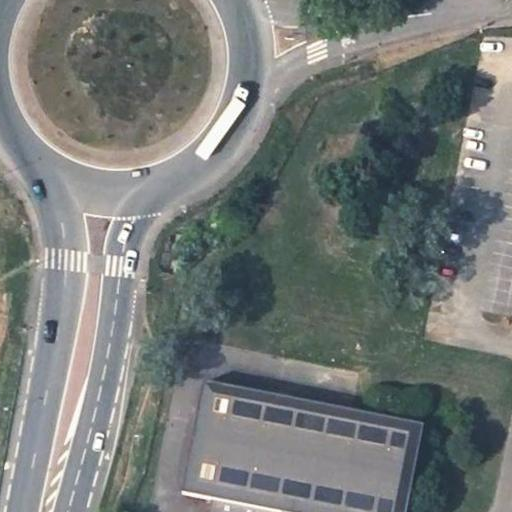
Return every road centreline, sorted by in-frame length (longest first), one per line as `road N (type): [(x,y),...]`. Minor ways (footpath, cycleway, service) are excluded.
road 1 (primary): [(44,164),(61,223),(64,284),(22,511)]
road 2 (primary): [(68,511),(104,368),(124,242),(169,178)]
road 3 (unclassified): [(487,1),(315,13),(271,12),(241,0)]
road 4 (unclassified): [(253,70),(487,1)]
road 5 (primary): [(169,178),(216,149),(241,112),(253,70)]
road 6 (primary): [(44,164),(102,188),(169,178)]
